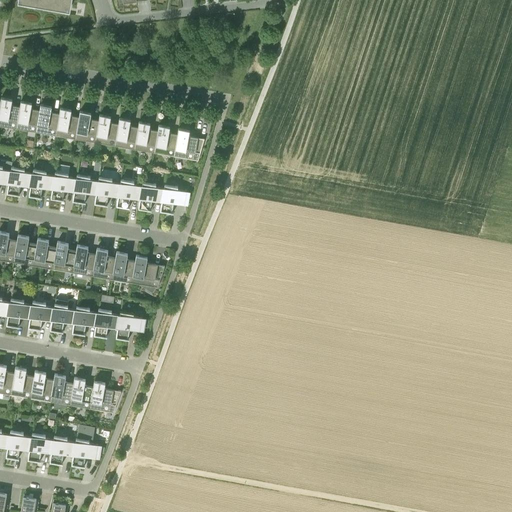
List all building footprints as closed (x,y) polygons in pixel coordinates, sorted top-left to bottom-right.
[(70,8),(71,0),(21,0),(70,8)] [(0,104),(0,125),(16,128),(20,106),(11,105),(12,99),(1,97),(0,104)] [(16,128),(36,132),(40,110),(31,108),(32,102),(21,100),(20,106),(16,128)] [(36,132),(56,135),(59,113),(51,112),(52,106),(41,104),(40,110),(36,132)] [(56,135),(75,139),(79,117),(70,115),(72,109),(60,107),(59,113),(56,135)] [(75,139),(95,142),(99,120),(90,119),(91,113),(80,111),(79,117),(75,139)] [(95,142),(115,145),(118,123),(110,122),(111,116),(100,114),(99,120),(95,142)] [(115,145),(134,149),(138,127),(130,125),(131,119),(119,117),(118,123),(115,145)] [(134,149),(154,152),(158,130),(149,129),(150,123),(139,121),(138,127),(134,149)] [(154,152),(174,156),(178,134),(169,132),(170,126),(159,124),(158,130),(154,152)] [(198,160),(200,153),(205,138),(189,136),(190,130),(179,128),(178,134),(174,156),(198,160)] [(0,181),(9,183),(11,170),(1,168),(2,166),(3,167),(3,166),(0,165),(0,181)] [(21,184),(31,186),(33,173),(23,171),(23,169),(25,169),(25,168),(12,166),(11,170),(9,183),(7,192),(20,194),(20,193),(19,193),(21,184)] [(43,187),(52,188),(55,175),(45,173),(45,172),(47,172),(47,171),(34,169),(33,173),(31,186),(29,195),(42,197),(42,196),(41,196),(43,187)] [(65,189),(74,191),(77,178),(67,176),(67,174),(69,174),(69,173),(55,171),(55,175),(52,188),(51,197),(64,199),(63,198),(65,189)] [(87,192),(96,193),(99,180),(89,178),(89,177),(90,177),(91,176),(77,174),(77,178),(74,191),(73,200),(86,202),(86,201),(85,201),(87,192)] [(108,194),(118,196),(121,183),(111,181),(111,179),(112,179),(99,176),(99,180),(96,193),(95,202),(108,205),(108,204),(107,203),(108,194)] [(130,197),(140,198),(142,185),(133,184),(133,182),(134,182),(134,181),(121,179),(121,183),(118,196),(117,205),(130,207),(130,206),(129,206),(130,197)] [(152,199),(162,201),(164,188),(154,186),(155,184),(156,184),(143,181),(142,185),(140,198),(139,207),(151,210),(152,209),(151,209),(152,199)] [(174,211),(173,211),(174,202),(184,204),(187,190),(176,189),(177,187),(178,187),(178,186),(165,184),(164,188),(162,201),(160,210),(173,212),(174,211)] [(0,259),(13,262),(17,240),(9,238),(10,232),(0,230),(0,259)] [(13,262),(33,265),(37,243),(28,242),(29,236),(18,234),(17,240),(13,262)] [(33,265),(53,269),(57,247),(48,245),(49,239),(38,237),(37,243),(33,265)] [(53,269),(73,272),(76,250),(68,248),(69,242),(58,241),(57,247),(53,269)] [(73,272),(92,275),(96,253),(88,252),(89,246),(77,244),(76,250),(73,272)] [(92,275),(112,279),(116,257),(107,255),(108,249),(97,247),(96,253),(92,275)] [(112,279),(132,282),(135,260),(127,259),(128,253),(117,251),(116,257),(112,279)] [(158,287),(160,280),(165,265),(147,262),(148,256),(136,254),(135,260),(132,282),(158,287)] [(0,313),(8,315),(10,302),(0,300),(1,298),(2,298),(0,297),(0,313)] [(20,316),(30,318),(32,304),(22,303),(23,301),(24,301),(24,300),(11,298),(10,302),(8,315),(6,324),(19,326),(20,325),(19,325),(20,316)] [(42,318),(52,320),(54,307),(44,305),(44,303),(46,303),(33,300),(32,304),(30,318),(28,326),(41,329),(41,328),(40,328),(42,318)] [(64,321),(74,323),(76,309),(66,308),(66,306),(68,306),(68,305),(55,303),(54,307),(52,320),(50,329),(63,331),(63,330),(62,330),(64,321)] [(86,323),(96,325),(98,312),(88,310),(88,308),(90,309),(90,308),(77,305),(76,309),(74,323),(72,331),(85,334),(85,333),(84,333),(86,323)] [(108,326),(117,328),(120,314),(110,313),(110,311),(112,311),(112,310),(98,308),(98,312),(96,325),(94,334),(107,336),(107,335),(106,335),(108,326)] [(128,338),(130,328),(140,330),(142,317),(132,315),(132,313),(133,314),(134,313),(120,310),(120,314),(117,328),(116,337),(129,339),(129,338),(128,338)] [(0,392),(10,394),(14,372),(6,371),(7,365),(0,363),(0,392)] [(10,394),(30,398),(34,376),(25,374),(26,368),(15,366),(14,372),(10,394)] [(30,398),(50,401),(54,379),(45,378),(46,372),(35,370),(34,376),(30,398)] [(50,401),(70,405),(73,383),(65,381),(66,375),(55,373),(54,379),(50,401)] [(70,405),(89,408),(93,386),(84,384),(86,378),(74,377),(73,383),(70,405)] [(113,412),(116,405),(121,391),(104,388),(105,382),(94,380),(93,386),(89,408),(113,412)] [(72,463),(85,466),(85,455),(96,457),(98,444),(87,442),(87,440),(91,440),(94,425),(79,423),(75,441),(73,455),(72,463)] [(0,445),(7,447),(10,434),(0,431),(0,430),(2,430),(0,429),(0,445)] [(20,448),(29,449),(32,436),(22,434),(22,433),(23,433),(24,432),(10,430),(10,434),(7,447),(6,456),(19,458),(19,457),(18,457),(20,448)] [(42,450),(51,452),(54,439),(43,437),(44,435),(45,435),(32,432),(32,436),(29,449),(28,458),(41,461),(41,460),(40,460),(42,450)] [(63,453),(73,455),(75,441),(65,440),(66,438),(67,438),(67,437),(54,435),(54,439),(51,452),(50,461),(63,463),(63,462),(62,462),(63,453)] [(10,494),(0,492),(0,511),(3,511),(4,511),(7,511),(10,494)] [(23,496),(20,511),(36,511),(39,499),(23,496)] [(50,511),(67,511),(69,504),(53,501),(50,511)]
